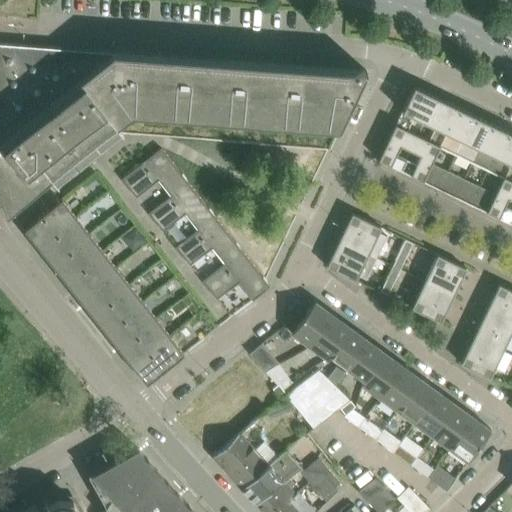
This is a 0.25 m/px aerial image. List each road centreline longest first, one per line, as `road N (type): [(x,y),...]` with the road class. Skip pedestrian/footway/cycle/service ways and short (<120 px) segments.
road 1 (unclassified): [(37,27),(365,47),(399,57)]
road 2 (residential): [(303,266),(511,419)]
road 3 (residential): [(137,413),(288,292),(303,266)]
road 4 (residential): [(137,413),(0,245)]
road 5 (residential): [(352,162),(511,239)]
road 6 (residential): [(0,492),(137,413)]
road 7 (residential): [(229,511),(137,413)]
road 8 (secondary): [(390,0),(511,52)]
road 9 (unclassified): [(399,57),(511,112)]
